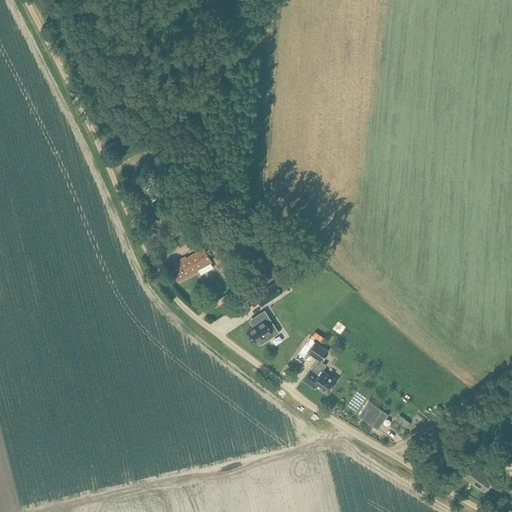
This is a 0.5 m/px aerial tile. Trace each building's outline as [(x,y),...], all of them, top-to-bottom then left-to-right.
[(174,219),(169,208),(156,214),(161,224),(174,219)] [(161,228),(166,238),(166,239),(193,228),(187,216),(161,228)] [(169,265),(178,280),(178,282),(198,271),(197,269),(212,261),(204,248),(186,257),(185,256),(169,265)] [(227,279),(234,290),(247,281),(240,270),(227,279)] [(275,282),(254,296),(261,306),(278,294),(282,292),(275,282)] [(253,327),(248,330),(255,342),(257,341),(260,345),(279,332),(264,310),(252,318),(256,325),(253,327)] [(295,320),(290,312),(280,319),(285,326),(295,320)] [(291,332),(300,340),(306,333),(297,324),(291,332)] [(328,351),(315,342),(309,337),(302,347),(308,352),(307,352),(317,359),(303,379),(315,388),(316,386),(327,393),(337,380),(322,370),(325,365),(320,361),(328,351)] [(354,412),(363,397),(355,393),(346,408),(354,412)] [(368,401),(358,415),(377,429),(388,415),(368,401)] [(472,465),(470,469),(464,477),(484,491),(492,480),(472,465)]
